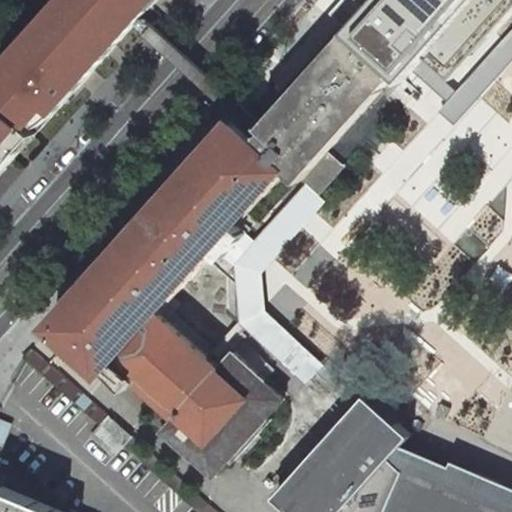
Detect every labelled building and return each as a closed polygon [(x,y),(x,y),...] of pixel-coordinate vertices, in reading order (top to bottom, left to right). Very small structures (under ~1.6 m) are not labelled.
[(61,0),(0,67),(0,98),(37,132),(136,21),(141,16),(146,11),(150,6),(155,0),(61,0)] [(396,88),(474,0),(364,0),(335,34),(396,88)] [(146,11),(136,21),(241,115),(250,105),(146,11)] [(117,357),(158,310),(206,255),(212,261),(218,254),(224,258),(252,226),(247,222),(254,215),(249,211),(279,177),(294,190),(302,181),(319,196),(347,164),(330,149),(389,82),(335,34),(262,116),(250,105),(245,111),(241,115),(229,129),(221,122),(45,322),(103,373),(117,357)] [(0,173),(37,132),(0,98),(0,173)] [(442,124),(400,135),(428,239),(470,228),(442,124)] [(158,310),(117,357),(179,411),(163,430),(194,461),(196,459),(211,475),(231,455),(234,459),(274,416),(270,413),(286,396),(235,346),(219,366),(158,310)] [(38,355),(31,349),(25,356),(32,363),(38,355)] [(32,363),(102,425),(109,417),(38,355),(32,363)] [(511,511),(511,496),(397,449),(403,439),(359,398),(267,501),(280,511),(511,511)] [(131,437),(109,417),(102,425),(91,436),(114,456),(124,445),(131,437)] [(66,511),(4,485),(0,495),(0,511),(66,511)]
